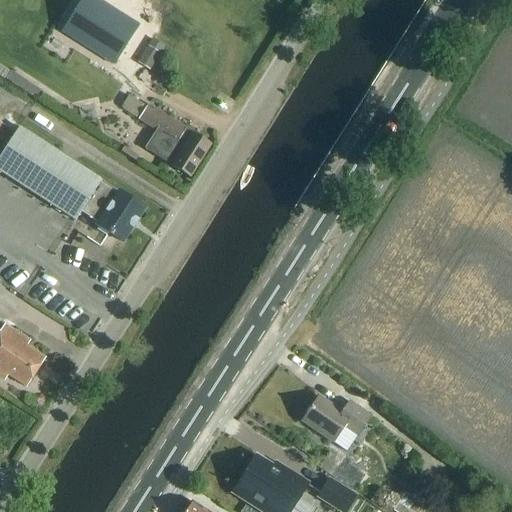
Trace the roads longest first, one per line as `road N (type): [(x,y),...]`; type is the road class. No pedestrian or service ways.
road 1 (primary): [(136,511),(462,0)]
road 2 (unclassified): [(0,511),(323,0)]
